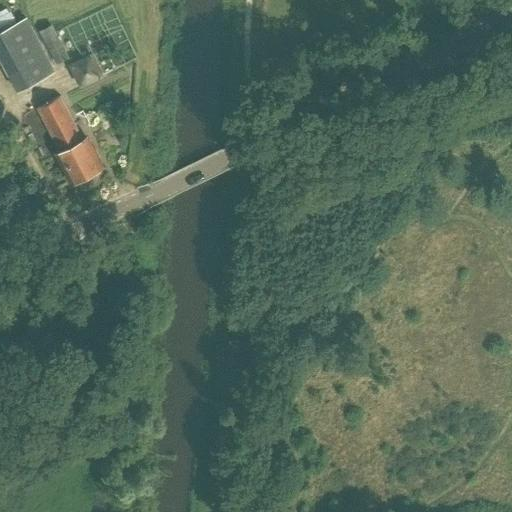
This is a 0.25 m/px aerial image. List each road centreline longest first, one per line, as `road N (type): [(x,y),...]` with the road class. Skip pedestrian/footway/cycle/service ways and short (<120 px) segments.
road 1 (unclassified): [(0,269),(511,23)]
road 2 (track): [(220,511),(248,149)]
